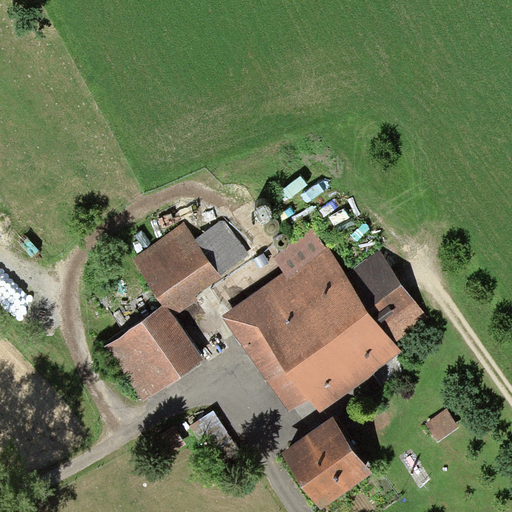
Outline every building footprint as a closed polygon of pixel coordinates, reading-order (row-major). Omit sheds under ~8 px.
[(186,229),(139,262),(175,312),(252,258),(226,220),(195,242),(186,229)] [(289,274),(229,314),(292,406),(312,392),(321,407),(397,355),(388,341),(345,279),(315,234),(279,258),(289,274)] [(383,253),(345,279),(388,341),(425,315),(383,253)] [(164,306),(110,345),(145,394),(199,355),(164,306)] [(334,413),(281,450),(318,504),(372,467),(334,413)] [(414,489),(438,472),(421,448),(397,464),(414,489)]
